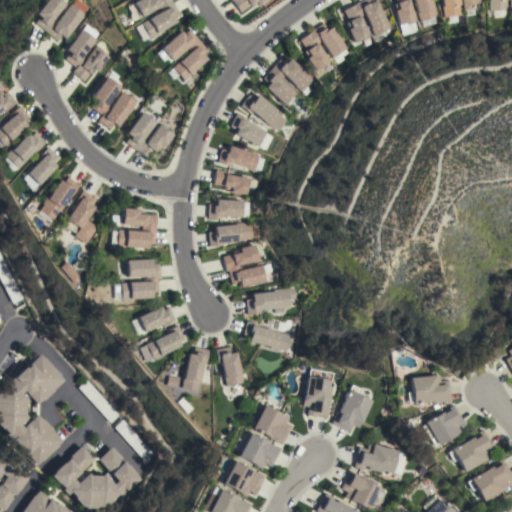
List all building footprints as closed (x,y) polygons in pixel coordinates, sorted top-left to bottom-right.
[(63,38),(60,35),(55,40),(33,22),(38,17),(34,14),(44,0),(58,0),(63,4),(51,19),(55,22),(70,4),(71,4),(74,0),(76,0),(87,8),(82,13),(83,14),(82,16),(83,16),(80,20),(78,20),(63,38)] [(136,0),(167,0),(169,2),(170,1),(177,14),(171,17),(174,22),(155,33),(155,34),(149,38),(149,37),(147,38),(146,37),(140,40),(133,27),(159,12),(156,7),(132,21),(131,21),(129,20),(128,19),(128,17),(128,15),(128,14),(128,13),(127,11),(125,8),(125,7),(136,0)] [(264,0),(255,7),(254,5),(250,8),(249,5),(239,12),(231,0),(230,1),(229,0),(264,0)] [(373,36),(363,14),(358,17),(368,37),(367,38),(370,43),(365,46),(362,40),(361,41),(360,39),(352,43),(345,28),(347,27),(345,23),(347,21),(341,10),(354,4),(354,3),(360,0),(368,0),(370,3),(374,1),(384,21),(386,20),(389,26),(387,27),(388,28),(373,36)] [(417,30),(401,35),(392,8),(394,8),(390,0),(429,0),(432,8),(433,8),(435,14),(434,14),(434,16),(419,21),(411,0),(407,0),(414,22),(417,30)] [(456,0),(459,15),(442,17),(439,0),(456,0)] [(478,0),(479,2),(475,3),(475,8),(463,10),(461,0),(478,0)] [(505,0),(506,9),(488,11),(486,0),(505,0)] [(344,48),(331,58),(319,40),(315,43),(328,63),(322,67),(321,65),(313,71),(308,62),(307,63),(303,57),(305,55),(302,51),(305,50),(298,40),(310,32),(309,31),(321,23),(326,30),(330,27),(344,48)] [(77,35),(75,34),(77,31),(79,32),(80,30),(93,40),(81,55),(84,57),(80,62),(81,63),(95,45),(102,50),(100,52),(102,54),(104,51),(108,54),(106,57),(107,57),(97,71),(95,70),(92,73),(90,72),(89,74),(88,74),(83,81),(71,72),(74,68),(63,59),(68,52),(65,50),(77,35)] [(206,51),(201,55),(204,59),(187,74),(188,75),(183,79),(182,79),(181,80),(176,75),(171,79),(165,73),(188,52),(184,48),(170,61),(165,55),(160,59),(156,54),(160,50),(159,48),(178,31),(181,35),(187,30),(206,51)] [(280,57),(285,62),(288,59),(305,74),(306,73),(311,77),(310,78),(311,80),(305,86),(309,89),(304,95),(282,75),(279,79),(294,93),(283,105),(280,103),(280,104),(277,101),(277,100),(264,88),(267,84),(261,78),(280,57)] [(105,77),(118,87),(107,103),(109,104),(105,110),(107,111),(121,92),(134,102),(133,103),(134,104),(116,127),(112,123),(107,129),(96,120),(100,115),(89,107),(94,100),(90,97),(105,77)] [(13,102),(3,111),(1,109),(0,109),(0,94),(4,91),(13,102)] [(252,112),(250,115),(238,106),(248,95),(253,99),(256,95),(273,109),(274,107),(280,112),(279,113),(280,114),(279,115),(285,120),(276,131),(271,127),(270,127),(252,112)] [(26,117),(21,122),(25,126),(3,146),(2,145),(1,146),(0,144),(0,125),(8,118),(6,115),(17,106),(26,117)] [(140,112),(153,122),(142,138),(145,141),(157,125),(171,135),(161,149),(159,147),(156,151),(154,149),(152,152),(152,151),(146,159),(135,150),(135,151),(123,142),(128,136),(125,133),(140,112)] [(235,113),(247,120),(246,123),(263,132),(256,146),(253,144),(252,146),(249,144),(249,143),(233,135),(235,130),(228,126),(235,113)] [(43,142),(33,152),(31,151),(15,168),(3,156),(4,155),(3,154),(8,149),(9,150),(24,134),(28,137),(32,132),(43,142)] [(219,148),(227,150),(228,146),(249,152),(250,151),(256,153),(255,154),(257,155),(253,171),(230,164),(229,166),(216,162),(219,148)] [(36,185),(24,173),(38,159),(36,157),(46,147),(56,157),(51,162),(55,166),(36,185)] [(214,170),(227,172),(227,175),(249,179),(248,187),(246,186),(244,195),(228,192),(228,190),(223,189),(223,186),(212,184),(214,170)] [(40,204),(44,198),(45,199),(58,180),(62,183),(66,177),(78,185),(70,197),(67,195),(51,219),(38,210),(42,204),(40,204)] [(83,244),(72,236),(75,232),(68,227),(71,224),(64,220),(76,204),(73,202),(81,190),(93,198),(89,204),(93,207),(84,219),(95,227),(83,244)] [(241,201),(240,217),(220,216),(220,219),(206,218),(207,204),(215,204),(215,199),(241,201)] [(152,244),(146,244),(145,248),(123,247),(123,248),(116,248),(116,246),(114,246),(114,244),(109,244),(110,230),(115,231),(115,230),(139,232),(139,226),(109,224),(109,215),(118,216),(119,208),(136,209),(135,211),(143,212),(142,214),(154,215),(153,229),(152,244)] [(235,224),(235,223),(241,222),(242,224),(244,223),(244,225),(250,224),(251,238),(245,238),(245,240),(221,242),(221,245),(208,246),(206,232),(213,231),(212,227),(235,224)] [(227,271),(224,271),(221,257),(233,254),(232,251),(237,250),(236,248),(242,246),(242,247),(252,245),(254,253),(257,252),(259,260),(237,265),(237,267),(240,266),(241,270),(264,265),(267,279),(263,280),(263,281),(238,287),(237,282),(229,284),(227,271)] [(0,280),(0,255),(22,298),(12,303),(0,280)] [(158,279),(155,279),(156,293),(149,293),(149,298),(119,300),(117,283),(141,281),(141,279),(144,279),(144,277),(125,278),(123,261),(149,259),(149,264),(157,264),(158,279)] [(79,278),(72,284),(57,267),(64,262),(79,278)] [(294,288),(295,299),(288,299),(289,307),(280,307),(281,312),(273,313),(273,308),(259,310),(259,312),(245,314),(244,299),(251,299),(250,294),(273,291),(272,290),(294,288)] [(173,321),(160,326),(159,324),(141,333),(134,318),(158,307),(160,311),(166,308),(173,321)] [(245,321),(258,324),(257,328),(289,336),(288,340),(290,340),(288,346),(287,345),(286,350),(283,349),(283,351),(275,349),(275,350),(268,348),(268,347),(247,341),(248,337),(241,335),(245,321)] [(157,355),(160,362),(154,365),(151,358),(149,359),(142,344),(150,341),(164,335),(163,331),(176,325),(182,338),(175,341),(178,346),(157,355)] [(179,388),(186,354),(191,355),(192,347),(207,350),(204,364),(201,363),(196,391),(179,388)] [(228,347),(229,353),(234,352),(238,374),(240,374),(241,381),(240,381),(240,383),(224,386),(219,363),(216,363),(213,350),(228,347)] [(511,348),(500,355),(511,377),(511,348)] [(0,387),(1,387),(1,388),(6,384),(5,382),(10,377),(14,382),(15,381),(11,377),(23,367),(24,368),(38,354),(43,359),(43,358),(59,375),(58,375),(62,380),(52,390),(52,391),(41,400),(40,399),(35,404),(23,391),(20,393),(25,398),(23,399),(25,401),(22,403),(22,414),(25,417),(17,424),(20,428),(34,415),(40,420),(41,419),(51,429),(50,430),(60,441),(56,445),(56,446),(40,462),(39,461),(34,465),(33,463),(32,465),(28,461),(30,460),(21,451),(20,451),(10,441),(10,440),(9,439),(8,439),(3,434),(5,433),(0,428),(0,387)] [(331,373),(326,403),(328,403),(325,418),(314,416),(314,417),(305,415),(307,407),(301,406),(302,401),(301,401),(306,376),(308,369),(331,373)] [(449,401),(434,402),(434,400),(406,403),(405,392),(409,392),(408,378),(438,375),(439,381),(447,380),(449,401)] [(77,388),(86,379),(119,415),(110,423),(77,388)] [(360,390),(358,394),(370,401),(357,428),(351,425),(347,433),(329,423),(335,413),(336,413),(350,385),(360,390)] [(419,426),(423,424),(422,422),(451,405),(461,423),(455,426),(459,431),(435,445),(434,445),(431,447),(419,426)] [(262,406),(286,418),(283,423),(289,426),(280,444),(250,429),(262,406)] [(114,427),(123,419),(156,455),(147,463),(114,427)] [(454,459),(450,462),(445,453),(449,451),(448,450),(469,438),(468,437),(481,430),(491,448),(484,452),(487,457),(461,472),(454,459)] [(248,433),(279,449),(269,467),(263,463),(260,469),(236,456),(248,433)] [(352,467),(355,456),(354,456),(356,447),(365,449),(366,443),(395,451),(388,475),(365,469),(365,467),(357,469),(352,467)] [(82,506),(81,507),(72,497),(73,496),(69,492),(66,495),(61,490),(66,485),(65,484),(61,488),(57,483),(56,484),(48,476),(52,472),(51,472),(61,463),(61,464),(66,459),(67,460),(69,457),(68,456),(78,446),(79,447),(80,446),(92,459),(71,479),(75,483),(86,472),(89,475),(99,476),(102,474),(112,485),(116,481),(96,459),(110,447),(111,448),(111,447),(121,458),(120,459),(122,462),(123,461),(128,466),(128,465),(137,475),(136,476),(139,479),(131,487),(130,486),(126,491),(122,486),(121,487),(126,492),(121,497),(118,493),(113,498),(114,499),(105,508),(104,507),(101,509),(100,508),(85,508),(82,506)] [(510,477),(503,481),(506,486),(479,501),(472,489),(469,491),(463,482),(468,479),(467,479),(489,467),(488,465),(500,458),(510,477)] [(0,462),(3,464),(5,460),(12,465),(11,466),(16,469),(26,476),(23,479),(24,480),(16,490),(15,490),(9,498),(10,498),(1,510),(0,510),(0,481),(3,477),(0,475),(0,462)] [(233,460),(263,476),(258,486),(254,495),(252,494),(252,493),(247,491),(245,496),(221,484),(233,460)] [(348,471),(360,477),(360,478),(378,487),(377,489),(383,492),(379,499),(373,496),(366,510),(343,497),(346,492),(339,489),(348,471)] [(245,511),(207,511),(208,511),(202,509),(208,497),(214,500),(219,489),(249,505),(245,511)] [(19,511),(31,495),(33,495),(36,490),(53,502),(53,501),(66,510),(64,511),(65,511),(67,510),(70,511),(19,511)] [(323,493),(337,500),(336,501),(356,511),(315,511),(314,511),(323,493)] [(424,511),(438,499),(449,511),(424,511)]
